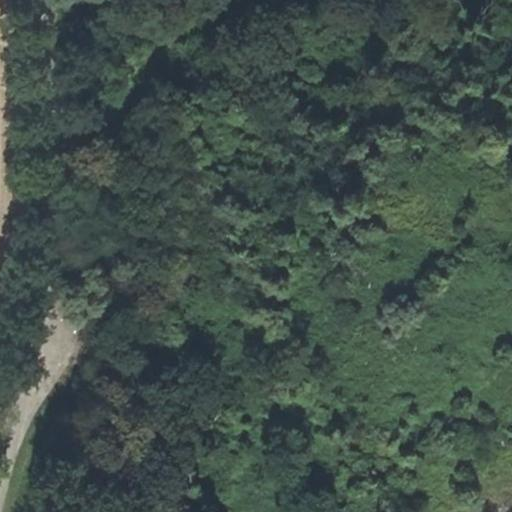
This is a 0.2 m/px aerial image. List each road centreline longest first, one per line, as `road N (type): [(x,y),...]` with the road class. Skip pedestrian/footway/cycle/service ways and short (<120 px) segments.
road 1 (track): [(0,499),(34,376),(36,0)]
road 2 (track): [(274,0),(158,47),(126,85),(110,137),(92,284),(72,334),(34,376)]
